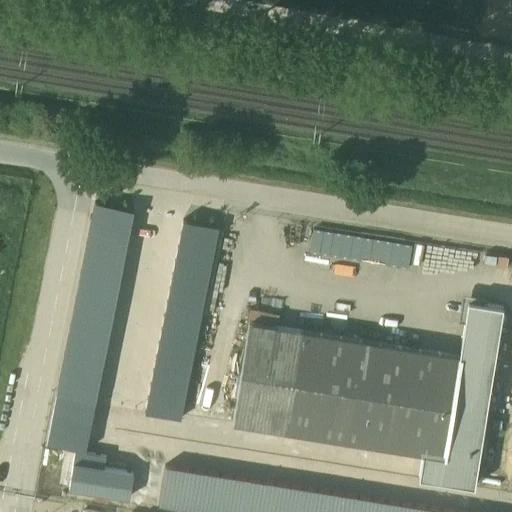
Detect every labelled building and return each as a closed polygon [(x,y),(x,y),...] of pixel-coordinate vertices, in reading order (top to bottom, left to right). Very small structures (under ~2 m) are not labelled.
[(119,285),(132,206),(94,200),(89,231),(113,235),(111,249),(90,245),(88,260),(105,263),(103,278),(81,275),(80,279),(119,285)] [(444,456),(423,453),(419,478),(474,486),(503,305),(482,302),(465,313),(460,355),(444,456)] [(460,355),(250,321),(233,422),(423,453),(444,456),(460,355)] [(159,452),(158,464),(206,468),(207,457),(159,452)] [(127,471),(74,462),(70,487),(130,497),(134,472),(127,471)] [(181,511),(189,511),(222,511),(226,487),(185,482),(181,511)]
